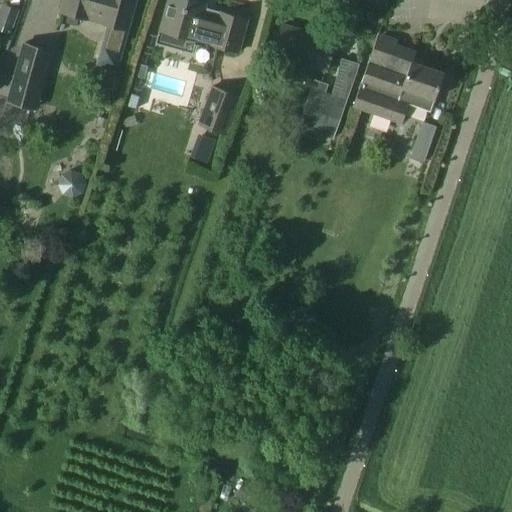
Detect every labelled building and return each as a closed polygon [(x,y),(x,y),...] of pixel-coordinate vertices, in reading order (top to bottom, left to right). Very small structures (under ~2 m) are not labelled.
[(127,29),(135,0),(65,0),(62,11),(127,29)] [(240,52),(249,19),(221,11),(220,16),(205,12),(208,4),(193,0),(169,0),(161,30),(240,52)] [(0,30),(11,34),(20,10),(3,4),(0,12),(0,30)] [(328,68),(336,39),(282,24),(274,53),(328,68)] [(168,43),(188,47),(189,38),(169,35),(168,43)] [(392,119),(413,62),(417,51),(378,37),(354,106),(392,119)] [(37,111),(54,50),(23,42),(7,102),(37,111)] [(333,140),(360,63),(342,58),(331,94),(325,92),(328,84),(314,79),(297,127),(333,140)] [(432,111),(445,73),(413,62),(392,119),(404,123),(410,104),(432,111)] [(212,85),(198,125),(227,136),(241,96),(212,85)] [(424,163),(437,127),(422,122),(410,157),(424,163)] [(83,194),(87,183),(82,174),(71,170),(61,175),(58,185),(62,195),(73,198),(83,194)]
